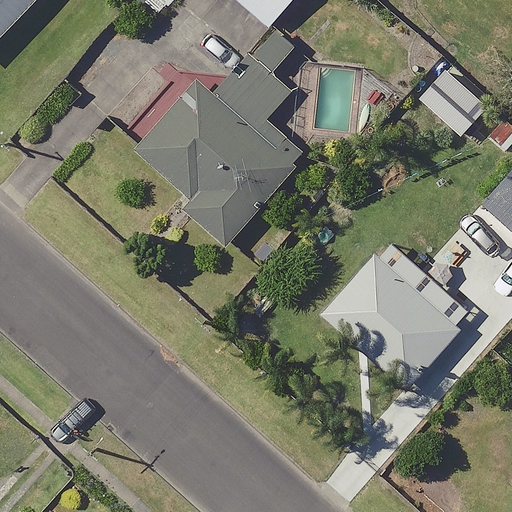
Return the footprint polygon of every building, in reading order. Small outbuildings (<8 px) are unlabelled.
[(0,0),(0,51),(49,0),(0,0)] [(131,0),(155,18),(168,0),(131,0)] [(306,0),(242,0),(278,31),(306,0)] [(301,52),(283,37),(262,61),(280,76),(301,52)] [(496,113),(453,73),(427,100),(470,140),(496,113)] [(234,251),(305,170),(204,82),(140,155),(195,203),(188,211),(234,251)] [(511,181),(490,206),(511,225),(511,181)] [(473,332),(384,256),(330,319),(419,395),(473,332)]
